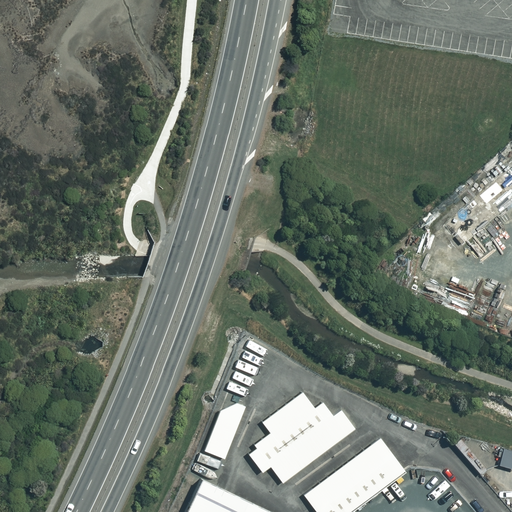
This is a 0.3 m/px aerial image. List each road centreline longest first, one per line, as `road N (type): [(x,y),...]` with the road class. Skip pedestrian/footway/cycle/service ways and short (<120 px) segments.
road 1 (trunk): [(73,511),(173,277),(215,137),(243,0)]
road 2 (trunk): [(274,0),(215,239),(155,404),(105,511)]
